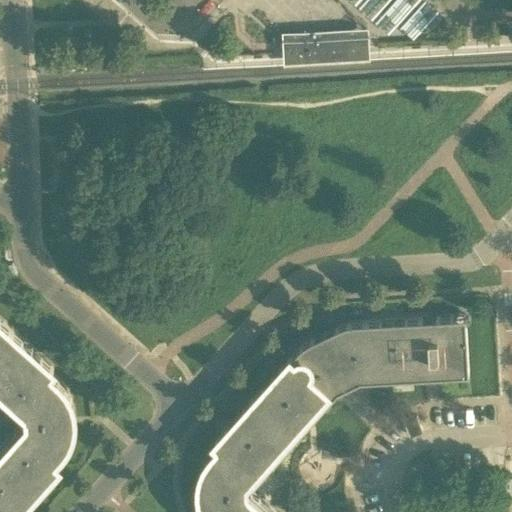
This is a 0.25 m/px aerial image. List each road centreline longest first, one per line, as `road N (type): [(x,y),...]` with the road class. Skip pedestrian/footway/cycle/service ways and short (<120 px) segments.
road 1 (tertiary): [(176,406),(264,307),(308,274),(337,265),(456,262),(498,240)]
road 2 (tertiary): [(176,406),(34,268),(20,202)]
road 3 (tertiary): [(20,202),(11,0)]
road 4 (residential): [(398,511),(391,479),(402,452),(428,439),(511,436)]
road 5 (tertiary): [(78,511),(176,406)]
